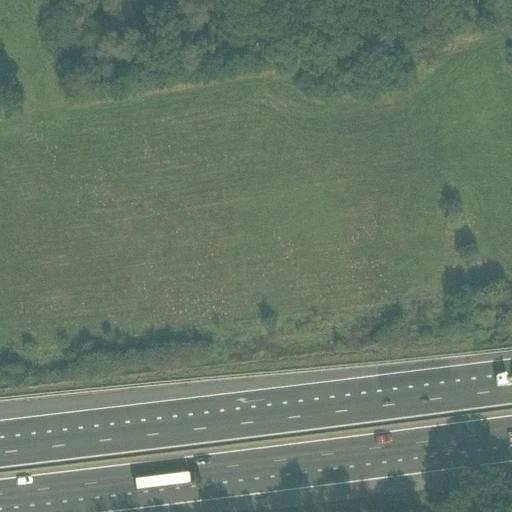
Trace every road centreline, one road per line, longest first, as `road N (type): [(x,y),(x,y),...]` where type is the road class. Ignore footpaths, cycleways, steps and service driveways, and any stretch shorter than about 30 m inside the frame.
road 1 (track): [(511,31),(0,117)]
road 2 (motorway): [(0,495),(511,431)]
road 3 (motorway): [(511,391),(0,454)]
